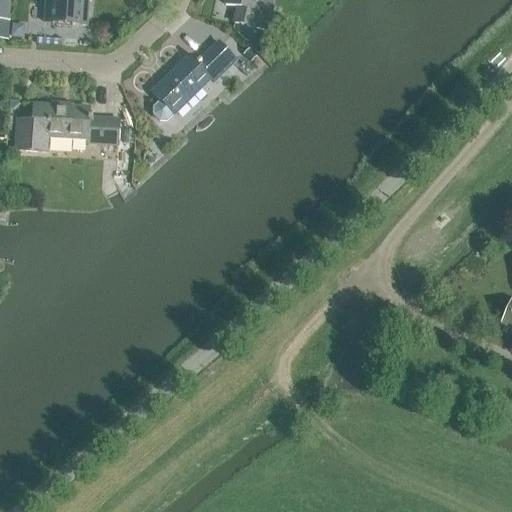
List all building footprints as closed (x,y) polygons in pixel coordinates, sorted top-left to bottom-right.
[(0,0),(0,21),(9,22),(11,1),(10,0),(0,0)] [(46,0),(46,1),(46,8),(54,8),(53,25),(87,27),(89,1),(88,0),(46,0)] [(226,0),(225,6),(271,17),(274,0),(226,0)] [(195,66),(189,59),(152,94),(159,101),(152,108),(152,116),(158,122),(165,122),(172,116),(173,117),(210,81),(213,85),(236,63),(218,44),(195,66)] [(18,122),(16,154),(49,155),(50,138),(87,141),(86,145),(118,147),(119,121),(89,119),(90,110),(34,107),(33,122),(18,122)] [(511,303),(503,325),(511,328),(511,303)]
